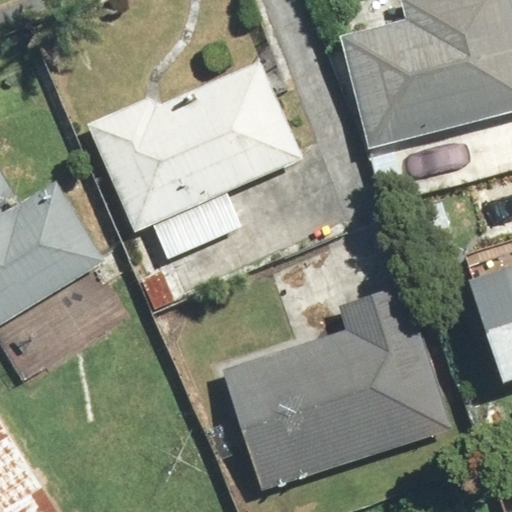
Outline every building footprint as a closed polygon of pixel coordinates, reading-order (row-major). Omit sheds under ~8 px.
[(356,43),(387,152),(511,116),(511,0),(447,0),(416,9),(421,25),(356,43)] [(162,102),(105,129),(155,239),(136,247),(168,316),(242,281),(234,264),(363,205),(338,152),(318,161),(272,62),(166,111),(162,102)] [(0,339),(4,337),(28,377),(128,317),(101,273),(115,265),(68,188),(33,209),(2,157),(0,158),(0,339)] [(511,254),(474,267),(511,381),(511,254)] [(239,377),(277,494),(463,433),(416,288),(352,309),(361,337),(239,377)] [(0,417),(0,511),(51,511),(41,496),(50,489),(0,417)]
